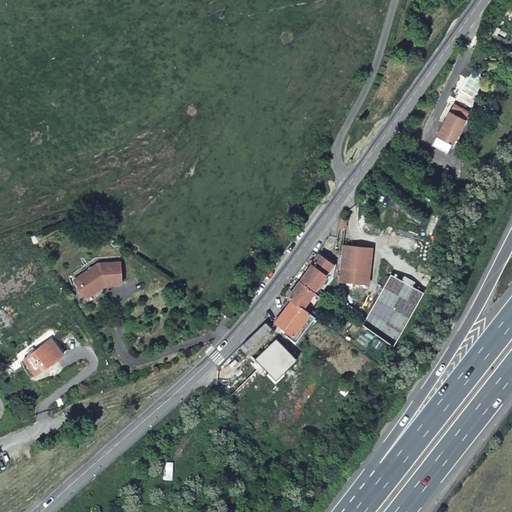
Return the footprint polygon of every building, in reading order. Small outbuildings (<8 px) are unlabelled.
[(498,52),(491,48),(480,67),(487,71),(498,52)] [(479,69),(475,65),(468,74),(473,77),(479,69)] [(457,111),(443,135),(438,143),(452,151),(457,143),(471,119),(470,119),(474,112),(461,105),(457,111)] [(341,278),(341,279),(371,282),(371,276),(373,259),(344,254),(342,263),(342,273),(341,275),(341,278)] [(318,259),(299,285),(312,294),(315,296),(333,270),(318,259)] [(98,263),(77,278),(87,294),(104,282),(106,284),(122,282),(120,261),(98,263)] [(87,294),(77,278),(75,280),(87,297),(106,284),(104,282),(87,294)] [(371,282),(341,279),(340,286),(340,288),(340,290),(370,293),(371,282)] [(312,294),(299,285),(288,300),(292,303),(302,310),(304,312),(315,296),(312,294)] [(301,342),(317,321),(304,312),(302,310),(292,303),(278,325),(301,342)] [(265,324),(242,343),(249,350),(272,330),(265,324)] [(275,339),(250,363),(256,370),(260,366),(274,381),(296,361),(275,339)] [(56,343),(31,362),(28,365),(39,379),(67,357),(56,343)] [(249,350),(242,343),(239,346),(246,353),(249,350)]
